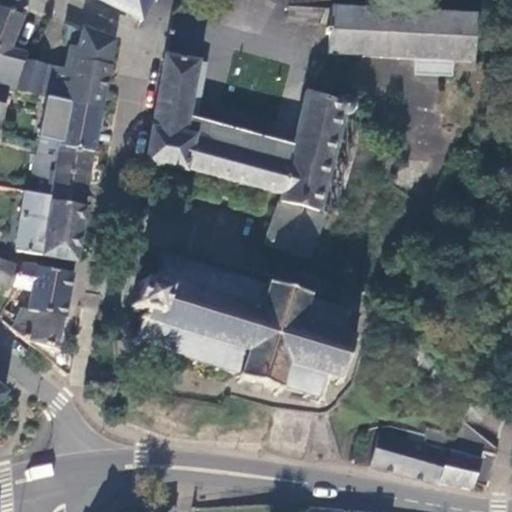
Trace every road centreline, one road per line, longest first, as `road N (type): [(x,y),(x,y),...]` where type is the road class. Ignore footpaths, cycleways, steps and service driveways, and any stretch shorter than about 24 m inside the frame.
road 1 (secondary): [(503,511),(142,462),(70,472)]
road 2 (residential): [(146,41),(89,308)]
road 3 (unclassified): [(70,472),(59,403),(0,356)]
